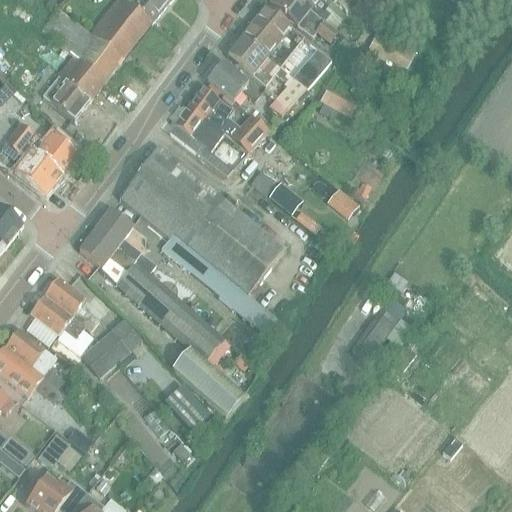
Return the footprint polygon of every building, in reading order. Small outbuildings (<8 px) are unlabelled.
[(118,0),(119,1),(128,8),(151,27),(173,0),(118,0)] [(333,35),(290,0),(274,0),(269,8),(311,42),(315,37),(330,48),(338,38),(333,35)] [(322,0),(290,0),(333,35),(346,19),(330,7),(325,2),(322,0)] [(357,3),(351,12),(360,19),(359,20),(372,30),(389,9),(377,0),(367,0),(362,7),(357,3)] [(463,0),(442,0),(459,8),(463,0)] [(88,40),(121,66),(151,27),(128,8),(119,1),(89,38),(88,40)] [(241,41),(242,41),(267,62),(267,61),(279,71),(303,41),(265,11),(241,41)] [(72,59),(105,86),(121,66),(88,40),(89,38),(59,13),(42,34),(72,59)] [(0,47),(8,51),(15,36),(0,29),(0,47)] [(376,34),(365,55),(384,65),(386,62),(405,73),(415,55),(376,34)] [(242,41),(227,60),(237,69),(237,68),(252,80),(265,90),(272,81),(275,77),(284,85),(282,87),(286,91),(274,104),(287,114),(306,94),(293,84),(279,71),(267,61),(267,62),(242,41)] [(318,55),(294,83),(306,93),(331,65),(318,55)] [(105,86),(72,59),(56,80),(57,82),(43,100),(74,125),(105,86)] [(221,67),(207,85),(233,106),(241,95),(254,106),(260,98),(221,67)] [(188,110),(223,138),(246,156),(267,134),(250,120),(241,131),(229,122),(234,114),(202,91),(188,110)] [(319,105),(350,122),(356,110),(325,93),(319,105)] [(274,104),(268,111),(280,122),(287,114),(274,104)] [(188,110),(169,136),(168,136),(226,180),(232,174),(210,156),(223,138),(188,110)] [(31,154),(13,177),(45,202),(78,159),(52,138),(45,146),(20,127),(4,148),(18,159),(25,150),(31,154)] [(158,151),(119,203),(169,243),(172,239),(188,252),(224,204),(223,204),(158,151)] [(260,174),(249,187),(265,199),(275,186),(260,174)] [(302,205),(280,187),(269,201),(291,219),(302,205)] [(224,204),(188,252),(244,297),(248,300),(252,304),(260,293),(256,290),(285,253),(233,212),(233,211),(234,211),(236,212),(238,209),(236,208),(238,206),(228,198),(224,204),(223,203),(223,204),(224,204)] [(319,226),(325,219),(306,205),(300,212),(319,226)] [(0,248),(5,252),(23,229),(0,211),(0,248)] [(110,214),(110,215),(94,235),(137,267),(145,273),(150,278),(155,269),(123,245),(133,231),(110,214)] [(94,235),(78,255),(101,273),(118,285),(115,289),(190,354),(173,373),(226,420),(242,402),(220,383),(241,359),(150,278),(145,273),(137,267),(94,235)] [(169,243),(161,252),(233,311),(265,336),(276,323),(252,304),(248,300),(244,297),(188,252),(186,250),(172,239),(169,243)] [(58,283),(44,301),(84,332),(89,337),(98,325),(80,311),(85,304),(58,283)] [(75,344),(84,332),(44,301),(30,319),(58,340),(62,334),(75,344)] [(123,325),(111,335),(129,356),(141,346),(123,325)] [(369,367),(390,336),(380,329),(358,359),(369,367)] [(56,363),(44,354),(18,334),(4,352),(34,374),(56,391),(61,399),(65,401),(71,396),(63,387),(63,386),(48,373),(56,363)] [(111,335),(97,347),(115,368),(129,356),(111,335)] [(115,368),(97,347),(81,360),(99,381),(115,368)] [(34,374),(4,352),(0,357),(0,380),(28,401),(42,382),(61,399),(56,391),(34,374)] [(150,358),(135,366),(142,378),(157,370),(150,358)] [(163,406),(191,435),(209,419),(181,389),(163,406)] [(0,414),(5,419),(14,408),(0,397),(0,414)] [(159,431),(170,424),(156,404),(145,411),(159,431)] [(67,443),(84,457),(93,445),(75,432),(67,443)] [(3,439),(0,443),(0,451),(26,472),(33,463),(3,439)] [(69,450),(55,439),(37,463),(50,473),(69,450)] [(74,511),(86,497),(69,484),(64,491),(46,476),(36,489),(39,492),(26,509),(29,511),(74,511)] [(113,511),(128,511),(133,502),(115,493),(107,509),(113,511)] [(102,511),(103,510),(86,497),(74,511),(102,511)]
